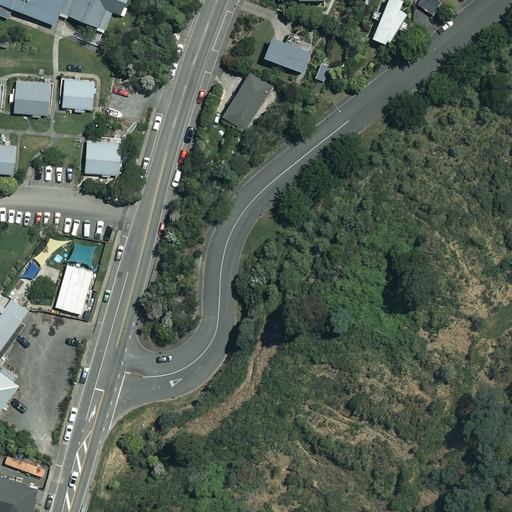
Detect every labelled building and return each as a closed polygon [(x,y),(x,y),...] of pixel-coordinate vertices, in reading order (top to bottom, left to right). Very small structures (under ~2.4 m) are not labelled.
[(0,0),(0,15),(7,18),(7,17),(9,12),(11,8),(54,24),(55,21),(59,11),(63,0),(0,0)] [(69,8),(71,0),(63,0),(59,11),(61,12),(63,13),(66,14),(68,11),(69,8)] [(71,0),(69,8),(71,9),(100,20),(105,9),(108,10),(112,11),(120,14),(125,0),(71,0)] [(389,44),(404,10),(397,7),(399,0),(384,0),(369,35),(389,44)] [(441,1),(440,0),(417,0),(416,2),(429,14),(441,1)] [(105,9),(100,20),(71,9),(69,8),(68,11),(66,14),(67,15),(98,27),(101,28),(103,29),(105,30),(112,11),(108,10),(105,9)] [(302,72),(310,52),(297,46),(301,35),(290,30),(285,41),(271,35),(262,55),(302,72)] [(0,39),(0,45),(7,47),(9,41),(0,39)] [(330,68),(320,63),(314,77),(324,82),(330,68)] [(271,86),(248,71),(221,114),(244,128),(271,86)] [(74,107),(74,111),(82,112),(82,108),(92,109),(94,80),(79,79),(77,79),(75,79),(63,78),(61,106),(74,107)] [(50,82),(15,79),(15,80),(13,111),(12,112),(32,113),(31,116),(33,116),(40,117),(40,115),(47,115),(50,82)] [(101,173),(101,176),(111,176),(112,176),(112,174),(117,174),(119,151),(120,141),(86,139),(84,168),(84,171),(89,172),(101,173)] [(5,144),(0,143),(0,172),(12,174),(14,144),(9,144),(6,144),(5,144)] [(41,266),(31,260),(23,273),(33,279),(41,266)] [(92,271),(67,264),(65,271),(55,306),(80,313),(92,271)] [(0,348),(21,319),(28,310),(22,305),(20,304),(17,302),(15,300),(11,297),(7,302),(4,307),(0,304),(0,408),(4,403),(5,404),(18,385),(10,379),(14,374),(1,365),(0,364),(0,348)] [(51,307),(43,307),(42,318),(42,321),(50,322),(51,312),(51,307)] [(34,511),(41,488),(0,476),(0,511),(34,511)]
